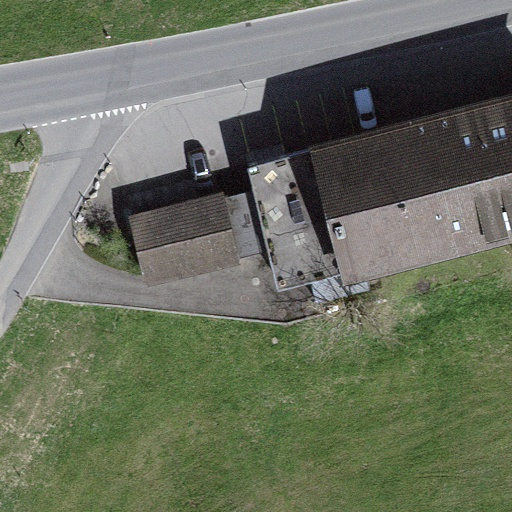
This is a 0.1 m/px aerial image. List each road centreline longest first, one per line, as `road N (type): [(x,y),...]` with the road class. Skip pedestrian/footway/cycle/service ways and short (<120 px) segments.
road 1 (tertiary): [(483,0),(86,85)]
road 2 (unclassified): [(0,291),(86,147),(86,85)]
